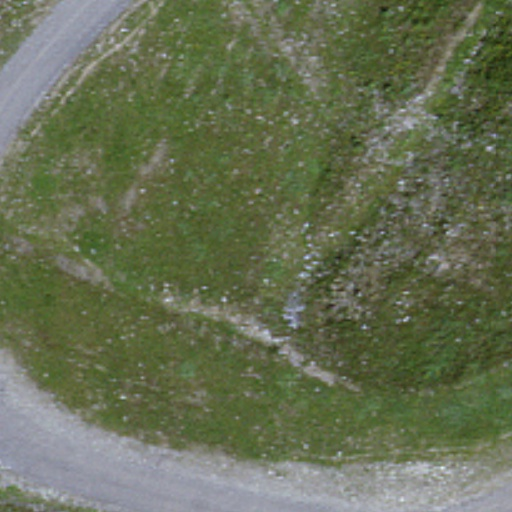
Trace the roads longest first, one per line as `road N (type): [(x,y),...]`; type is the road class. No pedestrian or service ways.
road 1 (track): [(0,397),(40,442),(81,469),(168,504),(215,511)]
road 2 (track): [(102,0),(0,136)]
